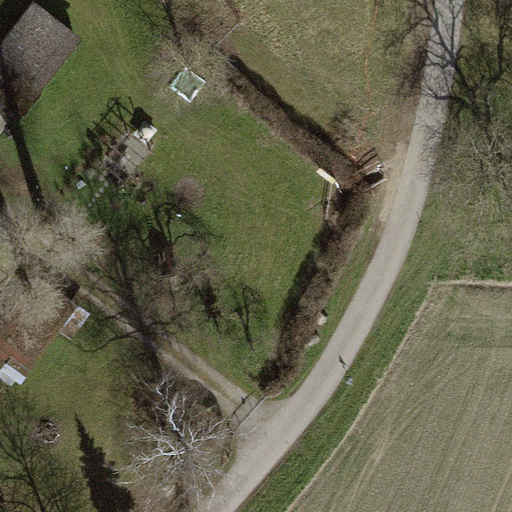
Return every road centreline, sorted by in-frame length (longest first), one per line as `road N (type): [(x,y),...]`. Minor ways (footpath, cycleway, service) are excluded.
road 1 (track): [(218,511),(332,371),(391,251),(434,110),(451,0)]
road 2 (track): [(287,434),(0,208)]
